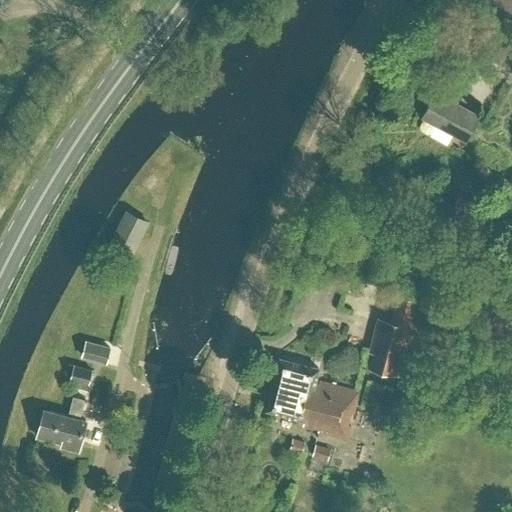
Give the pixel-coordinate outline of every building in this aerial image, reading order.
[(511,42),(494,33),(483,54),(501,64),(511,44),(511,42)] [(421,116),(423,117),(418,125),(420,130),(426,134),(431,132),(436,124),(465,140),(478,116),(434,92),(421,116)] [(122,257),(126,259),(132,249),(136,240),(146,220),(127,210),(107,249),(122,257)] [(380,320),(368,367),(392,373),(398,375),(410,327),(404,326),(380,320)] [(82,357),(106,363),(111,346),(87,339),(82,357)] [(301,428),(341,439),(354,390),(313,380),(316,368),(278,358),(264,411),(303,421),(301,428)] [(73,364),(70,377),(88,382),(91,369),(73,364)] [(60,442),(60,445),(77,449),(85,419),(79,417),(84,398),(73,395),(67,414),(44,408),(37,436),(60,442)] [(304,440),(291,437),(288,448),(301,452),(304,440)] [(330,447),(314,443),(311,455),(327,459),(330,447)]
